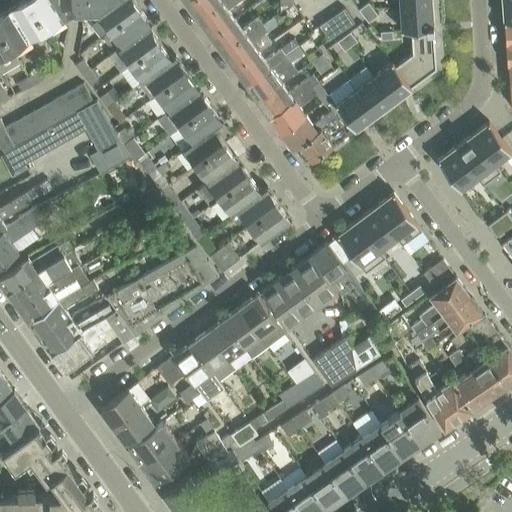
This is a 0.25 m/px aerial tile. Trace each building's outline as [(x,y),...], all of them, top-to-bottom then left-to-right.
[(10,9),(28,39),(46,29),(28,0),(21,0),(16,4),(17,6),(12,8),(11,6),(10,7),(11,9),(10,9)] [(28,0),(46,29),(62,19),(51,0),(28,0)] [(51,0),(62,19),(64,18),(64,14),(67,14),(75,14),(98,12),(115,0),(51,0)] [(110,27),(139,5),(135,0),(115,0),(98,12),(99,12),(101,16),(89,24),(98,36),(105,31),(110,27)] [(198,18),(223,0),(189,0),(186,2),(198,18)] [(223,0),(198,18),(210,34),(234,16),(228,7),(238,0),(223,0)] [(292,0),(280,0),(281,11),(293,3),(292,0)] [(363,14),(373,7),(368,0),(359,8),(363,14)] [(511,0),(502,0),(504,22),(511,21),(511,0)] [(402,29),(411,28),(433,26),(432,3),(400,5),(402,29)] [(148,17),(139,5),(110,27),(105,31),(102,38),(107,45),(114,45),(116,48),(152,22),(151,22),(149,23),(146,19),(148,17)] [(345,7),(320,23),(329,38),(354,21),(345,7)] [(373,7),(363,14),(368,20),(378,13),(373,7)] [(0,12),(0,29),(12,49),(28,39),(10,9),(6,12),(5,10),(0,12)] [(222,51),(261,22),(256,15),(242,26),(234,16),(210,34),(222,51)] [(272,16),(262,22),(267,29),(277,22),(272,16)] [(131,62),(160,40),(152,30),(150,31),(147,27),(152,23),(152,22),(116,48),(108,54),(120,70),(131,62)] [(222,51),(234,67),(259,49),(271,40),(265,31),(267,29),(262,22),(261,22),(222,51)] [(395,64),(411,85),(436,67),(433,26),(411,28),(412,52),(395,64)] [(12,49),(0,29),(0,70),(2,73),(20,63),(12,49)] [(392,29),(380,30),(381,38),(393,37),(392,29)] [(343,35),(350,45),(356,40),(349,30),(343,35)] [(344,49),(350,45),(343,35),(337,40),(344,49)] [(259,49),(234,67),(246,83),(287,53),(299,44),(294,37),(282,46),(265,58),(259,49)] [(143,79),(147,76),(175,54),(170,58),(166,53),(168,52),(160,40),(131,62),(143,79)] [(287,53),(246,83),(257,98),(281,80),(297,69),(291,61),(304,51),(299,44),(287,53)] [(322,52),(311,60),(321,72),(331,65),(322,52)] [(176,55),(175,54),(147,76),(158,90),(186,69),(179,59),(177,61),(174,56),(176,55)] [(76,62),(83,73),(90,68),(82,57),(76,62)] [(49,74),(61,68),(56,60),(45,66),(49,74)] [(411,85),(395,64),(392,60),(373,74),(392,99),(411,85)] [(90,68),(83,73),(91,82),(97,77),(90,68)] [(38,69),(28,75),(33,84),(43,78),(38,69)] [(170,107),(197,87),(194,83),(195,82),(186,69),(158,90),(170,107)] [(313,72),(306,78),(308,81),(306,83),(308,85),(310,84),(317,78),(315,76),(313,72)] [(392,99),(373,74),(354,88),(373,114),(392,99)] [(33,84),(28,75),(17,82),(22,90),(33,84)] [(281,80),(257,98),(263,107),(265,109),(267,113),(269,114),(308,85),(306,83),(308,81),(306,78),(289,90),(281,80)] [(317,78),(310,84),(316,91),(323,86),(317,78)] [(0,102),(9,98),(0,82),(0,102)] [(83,82),(73,88),(83,106),(93,100),(83,82)] [(308,85),(269,114),(281,131),(305,113),(299,104),(316,92),(316,91),(310,84),(308,85)] [(170,107),(182,123),(211,102),(203,92),(201,93),(198,89),(200,87),(199,86),(197,87),(170,107)] [(323,86),(316,91),(316,92),(326,104),(327,103),(332,99),(323,86)] [(73,88),(63,93),(74,112),(77,110),(83,106),(73,88)] [(355,128),(373,114),(354,88),(335,102),(355,128)] [(100,96),(107,105),(114,100),(107,91),(100,96)] [(63,93),(53,99),(63,117),(66,116),(74,112),(63,93)] [(53,99),(43,104),(54,123),(56,122),(63,117),(53,99)] [(83,106),(77,110),(86,127),(93,139),(113,127),(111,125),(106,117),(95,100),(93,100),(83,106)] [(114,100),(107,105),(115,116),(116,115),(119,119),(124,115),(114,100)] [(185,147),(223,119),(222,118),(220,120),(217,115),(219,114),(211,102),(182,123),(193,139),(184,146),(185,147)] [(43,104),(34,110),(44,128),(45,128),(54,123),(43,104)] [(34,110),(23,115),(34,134),(44,128),(34,110)] [(74,112),(66,116),(76,133),(86,127),(77,110),(74,112)] [(305,113),(281,131),(293,148),(299,144),(335,116),(330,110),(312,123),(305,113)] [(23,115),(14,121),(24,140),(34,134),(23,115)] [(63,117),(56,122),(65,139),(76,133),(66,116),(63,117)] [(348,133),(335,116),(299,144),(311,160),(348,133)] [(223,119),(185,147),(196,163),(225,141),(218,131),(216,132),(212,127),(223,119)] [(489,120),(472,133),(494,163),(495,162),(511,150),(501,136),(489,120)] [(14,121),(4,126),(15,145),(24,140),(14,121)] [(54,123),(45,128),(55,145),(65,139),(56,122),(54,123)] [(116,132),(124,142),(132,136),(125,126),(116,132)] [(113,127),(93,139),(98,149),(111,142),(121,139),(113,127)] [(44,128),(34,134),(44,151),(55,145),(45,128),(44,128)] [(477,175),(477,176),(482,184),(501,170),(495,162),(494,163),(472,133),(455,145),(477,175)] [(24,140),(34,157),(44,151),(34,134),(24,140)] [(133,135),(132,136),(124,142),(136,158),(138,156),(145,151),(133,135)] [(108,167),(103,158),(125,146),(121,139),(111,142),(98,149),(90,154),(100,171),(108,167)] [(15,145),(13,146),(23,163),(25,162),(34,157),(24,140),(15,145)] [(225,141),(196,163),(208,180),(237,158),(235,159),(232,154),(233,153),(225,141)] [(477,175),(455,145),(438,158),(460,188),(477,176),(477,175)] [(130,154),(125,146),(103,158),(108,167),(130,154)] [(164,154),(158,159),(162,164),(168,159),(164,154)] [(152,158),(144,164),(150,172),(158,166),(152,158)] [(208,204),(220,195),(249,173),(241,163),(239,165),(236,160),(238,159),(237,158),(208,180),(196,189),(208,204)] [(150,172),(162,189),(170,183),(158,166),(150,172)] [(249,173),(220,195),(232,212),(267,185),(259,191),(256,186),(258,185),(249,173)] [(249,224),(279,202),(271,191),(269,192),(266,188),(268,186),(267,185),(232,212),(236,217),(241,213),(249,224)] [(138,194),(147,206),(162,198),(153,186),(138,194)] [(175,189),(167,195),(175,205),(182,199),(175,189)] [(0,229),(6,225),(2,219),(32,200),(25,190),(0,205),(0,229)] [(394,191),(375,205),(397,235),(396,236),(402,243),(422,229),(394,191)] [(169,207),(162,198),(147,206),(155,218),(169,207)] [(175,205),(186,221),(194,215),(182,199),(175,205)] [(249,224),(261,240),(291,218),(290,217),(289,219),(285,214),(287,213),(279,202),(249,224)] [(6,225),(0,229),(0,274),(23,258),(11,241),(45,216),(36,204),(6,225)] [(380,248),(396,236),(397,235),(375,205),(356,219),(378,249),(380,248)] [(511,216),(507,209),(487,224),(497,236),(511,224),(511,216)] [(166,218),(150,227),(158,240),(175,231),(166,218)] [(356,219),(337,233),(365,271),(385,256),(380,248),(378,249),(356,219)] [(199,221),(191,227),(198,237),(206,231),(199,221)] [(218,247),(206,231),(198,237),(210,253),(218,247)] [(511,232),(501,241),(511,255),(511,232)] [(0,274),(0,278),(8,289),(60,255),(58,252),(63,249),(65,252),(73,247),(68,238),(31,259),(28,255),(23,258),(0,274)] [(222,269),(239,256),(228,240),(218,247),(210,253),(222,269)] [(371,300),(328,241),(311,252),(337,288),(341,294),(348,289),(361,306),(362,307),(371,300)] [(196,243),(107,294),(135,332),(218,272),(196,243)] [(60,255),(8,289),(16,300),(27,293),(29,295),(36,291),(39,295),(51,287),(47,281),(78,262),(79,263),(81,262),(73,247),(65,252),(63,249),(58,252),(60,255)] [(337,288),(311,252),(290,268),(281,274),(262,289),(288,325),(307,310),(337,288)] [(443,256),(424,271),(433,283),(452,269),(443,256)] [(27,293),(16,300),(29,319),(60,297),(82,285),(77,278),(85,273),(79,263),(78,262),(47,281),(51,287),(39,295),(36,291),(29,295),(27,293)] [(420,317),(411,324),(416,331),(469,292),(456,274),(430,293),(436,301),(418,314),(420,317)] [(100,276),(95,279),(98,284),(103,281),(100,276)] [(82,285),(60,297),(29,319),(40,334),(42,337),(73,315),(66,305),(98,288),(93,278),(82,285)] [(420,283),(410,290),(415,297),(425,290),(420,283)] [(410,290),(400,298),(405,304),(415,297),(410,290)] [(285,331),(257,292),(240,305),(268,343),(285,331)] [(457,329),(482,310),(469,292),(416,331),(422,340),(431,333),(450,319),(457,329)] [(73,315),(42,337),(52,351),(84,329),(105,316),(113,311),(108,304),(96,311),(78,321),(73,315)] [(268,343),(240,305),(223,317),(251,355),(268,343)] [(511,350),(484,313),(468,324),(474,333),(472,334),(479,343),(506,383),(511,378),(511,350)] [(84,329),(52,351),(58,359),(59,359),(65,367),(89,350),(93,348),(96,352),(106,345),(97,333),(111,324),(105,316),(84,329)] [(251,355),(223,317),(207,329),(235,367),(251,355)] [(235,367),(207,329),(190,341),(218,380),(235,367)] [(354,369),(350,346),(348,330),(311,357),(331,384),(354,369)] [(459,331),(449,338),(455,346),(465,339),(459,331)] [(368,333),(350,346),(354,369),(381,352),(370,336),(368,333)] [(223,387),(218,380),(190,341),(173,354),(185,371),(194,382),(201,392),(206,399),(223,387)] [(457,349),(489,395),(506,383),(479,343),(464,353),(459,347),(457,349)] [(441,350),(436,344),(429,349),(434,356),(441,350)] [(489,395),(457,349),(447,355),(461,375),(453,381),(471,407),(489,395)] [(185,371),(173,354),(165,360),(177,377),(185,371)] [(383,358),(370,366),(376,376),(389,368),(383,358)] [(419,358),(408,365),(444,426),(471,407),(453,381),(450,383),(438,367),(430,373),(419,358)] [(177,377),(165,360),(157,366),(169,383),(177,377)] [(364,384),(376,376),(370,366),(357,374),(364,384)] [(0,393),(12,384),(0,368),(0,393)] [(324,383),(313,368),(294,380),(305,395),(324,383)] [(277,391),(282,398),(288,406),(305,395),(294,380),(277,391)] [(194,382),(181,392),(188,401),(201,392),(194,382)] [(343,383),(331,391),(337,401),(350,393),(343,383)] [(112,425),(141,404),(128,387),(105,403),(103,405),(100,407),(108,418),(112,425)] [(0,422),(26,404),(14,388),(0,397),(0,422)] [(331,391),(312,403),(321,416),(329,411),(327,407),(337,401),(331,391)] [(157,392),(147,399),(156,411),(165,404),(157,392)] [(418,396),(399,409),(422,442),(441,429),(418,396)] [(282,398),(266,409),(271,417),(288,406),(282,398)] [(0,422),(0,438),(9,432),(14,439),(38,421),(26,404),(0,422)] [(153,421),(141,404),(112,425),(125,442),(153,421)] [(304,408),(292,416),(298,426),(310,418),(304,408)] [(254,428),(271,417),(266,409),(248,421),(254,428)] [(422,442),(399,409),(380,422),(403,455),(422,442)] [(286,433),(298,426),(292,416),(280,423),(286,433)] [(208,419),(201,423),(207,433),(214,429),(208,419)] [(142,464),(177,439),(162,420),(127,445),(142,464)] [(58,491),(50,492),(51,511),(104,511),(67,461),(61,465),(52,452),(57,448),(53,442),(38,421),(14,439),(1,448),(15,466),(30,455),(32,457),(36,463),(46,476),(47,478),(52,474),(65,492),(61,495),(58,491)] [(256,432),(254,428),(248,421),(230,432),(238,444),(252,435),(256,432)] [(380,422),(361,435),(384,468),(403,455),(380,422)] [(196,441),(197,442),(203,452),(222,440),(221,438),(214,429),(207,433),(196,441)] [(230,432),(221,438),(222,440),(228,450),(233,447),(238,444),(230,432)] [(272,443),(266,432),(255,439),(259,446),(261,450),(272,443)] [(233,447),(240,459),(259,446),(255,439),(252,435),(238,444),(233,447)] [(361,435),(343,448),(365,481),(384,468),(361,435)] [(189,456),(177,439),(142,464),(154,482),(189,456)] [(210,462),(228,450),(222,440),(203,452),(210,462)] [(210,462),(213,466),(221,480),(244,465),(240,459),(233,447),(228,450),(210,462)] [(343,448),(323,462),(346,494),(365,481),(343,448)] [(323,462),(305,474),(327,507),(346,494),(323,462)] [(176,511),(207,511),(227,498),(230,496),(223,486),(207,498),(188,472),(162,492),(176,511)] [(320,511),(327,507),(305,474),(287,487),(303,511),(320,511)] [(4,511),(51,511),(50,492),(35,493),(35,487),(17,488),(18,494),(3,495),(4,511)] [(275,511),(303,511),(287,487),(267,500),(275,511)] [(251,511),(238,494),(229,500),(227,498),(207,511),(251,511)]
